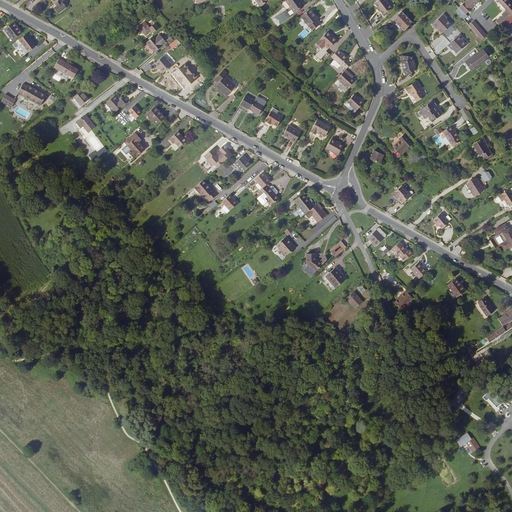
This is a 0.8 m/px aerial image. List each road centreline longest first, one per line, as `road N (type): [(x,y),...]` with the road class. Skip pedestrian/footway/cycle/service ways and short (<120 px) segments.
road 1 (tertiary): [(321,183),(0,3)]
road 2 (tertiary): [(511,291),(361,203)]
road 3 (track): [(255,51),(335,118),(363,131)]
road 4 (residential): [(457,104),(408,33),(374,61)]
road 5 (residential): [(374,61),(377,96),(343,178)]
